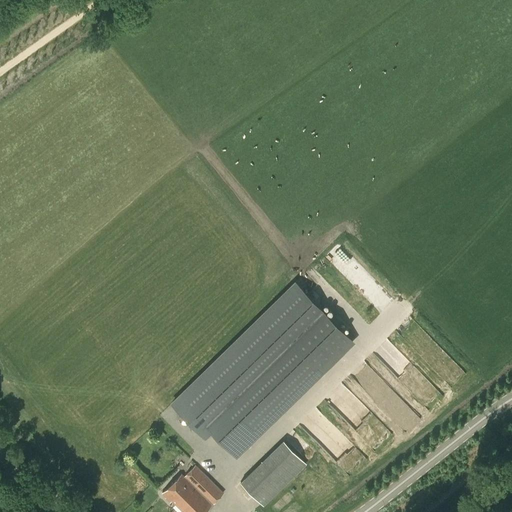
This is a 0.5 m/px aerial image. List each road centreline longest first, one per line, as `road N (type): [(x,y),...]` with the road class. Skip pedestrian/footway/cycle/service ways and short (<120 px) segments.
road 1 (secondary): [(368,511),(511,399)]
road 2 (track): [(0,72),(102,0)]
